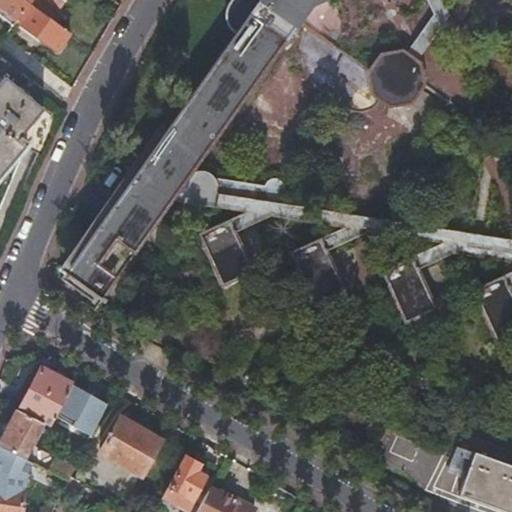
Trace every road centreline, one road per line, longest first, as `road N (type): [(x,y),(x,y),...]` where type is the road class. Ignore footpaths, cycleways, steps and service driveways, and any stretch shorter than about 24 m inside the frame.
road 1 (residential): [(374,511),(6,294)]
road 2 (residential): [(155,0),(104,83),(6,294)]
